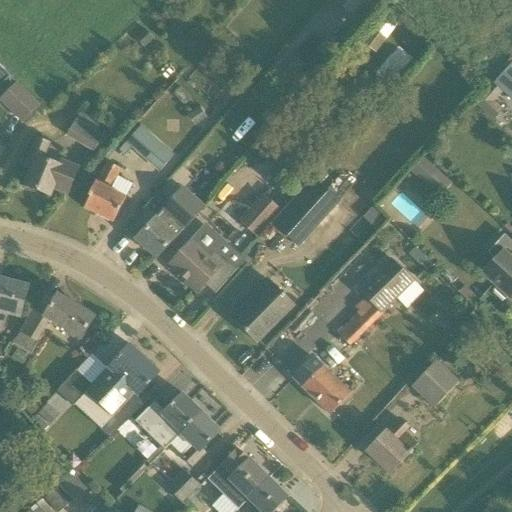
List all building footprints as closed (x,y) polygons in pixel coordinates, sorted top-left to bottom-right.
[(335,0),(334,1),(349,14),(361,0),(335,0)] [(295,54),(308,66),(325,46),(312,34),(295,54)] [(492,82),(504,92),(511,82),(511,63),(510,61),(492,82)] [(473,104),(494,122),(503,111),(494,103),(503,93),(491,83),(473,104)] [(41,106),(17,84),(0,99),(0,102),(24,124),(41,106)] [(80,111),(67,136),(94,151),(102,136),(101,135),(106,125),(80,111)] [(126,144),(159,173),(174,156),(141,126),(126,144)] [(59,160),(57,166),(43,160),(50,143),(37,138),(25,169),(31,172),(25,187),(50,196),(53,189),(67,195),(78,167),(59,160)] [(435,193),(448,179),(424,158),(411,172),(435,193)] [(112,224),(126,198),(110,190),(120,169),(107,163),(97,183),(88,197),(91,199),(85,209),(112,224)] [(340,203),(314,179),(272,226),(298,249),(340,203)] [(156,259),(176,237),(183,231),(184,232),(205,208),(184,188),(166,208),(156,219),(136,240),(156,259)] [(282,212),(262,195),(238,222),(257,239),(282,212)] [(374,206),(363,214),(374,229),(385,221),(374,206)] [(511,300),(511,299),(511,243),(504,236),(489,254),(495,259),(482,274),(497,287),(494,290),(505,300),(508,297),(511,300)] [(209,257),(192,242),(169,267),(186,282),(197,295),(205,286),(215,294),(237,269),(215,250),(209,257)] [(380,314),(413,282),(392,260),(359,292),(380,314)] [(28,287),(1,280),(0,283),(0,329),(2,330),(6,314),(20,318),(28,287)] [(232,316),(237,320),(235,322),(256,343),(293,306),(267,280),(232,316)] [(459,292),(474,307),(480,301),(465,286),(459,292)] [(49,321),(81,340),(95,317),(58,295),(44,317),(34,311),(20,333),(13,345),(29,354),(49,321)] [(379,316),(364,301),(357,308),(360,311),(337,335),(349,347),(379,316)] [(130,345),(92,386),(77,373),(58,391),(73,406),(85,393),(96,403),(112,418),(135,394),(137,397),(160,373),(130,345)] [(313,358),(294,378),(303,387),(302,388),(330,416),(351,395),(323,367),(313,358)] [(443,367),(438,363),(436,361),(427,371),(412,387),(435,409),(450,393),(459,383),(443,367)] [(169,446),(201,413),(182,394),(164,412),(154,402),(135,422),(164,451),(169,446)] [(48,405),(39,414),(51,425),(60,416),(48,405)] [(169,446),(182,458),(191,468),(206,453),(203,450),(221,431),(201,413),(169,446)] [(399,421),(386,433),(367,453),(390,475),(409,454),(413,452),(412,451),(418,445),(404,431),(407,428),(399,421)] [(248,500),(269,478),(249,459),(249,460),(238,449),(222,466),(228,472),(214,487),(238,510),(248,500)] [(58,484),(72,501),(90,487),(76,469),(58,484)] [(184,473),(167,490),(181,503),(198,486),(184,473)] [(269,478),(248,500),(259,511),(274,511),(288,498),(269,478)] [(57,511),(59,511),(69,504),(57,489),(46,498),(57,511)] [(31,509),(33,511),(51,511),(42,500),(31,509)]
